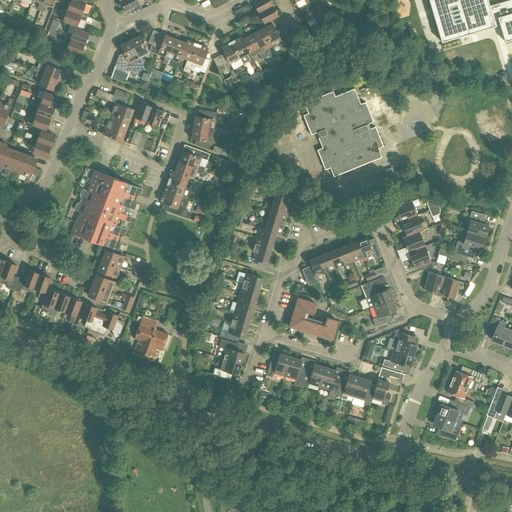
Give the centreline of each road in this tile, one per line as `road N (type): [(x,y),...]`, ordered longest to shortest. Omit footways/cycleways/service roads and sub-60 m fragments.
road 1 (residential): [(263,336),(282,275),(295,268),(304,244),(375,220),(410,306),(451,319)]
road 2 (secondary): [(395,466),(185,402)]
road 3 (secondary): [(185,402),(0,331)]
road 4 (tertiary): [(395,466),(415,402),(449,345)]
